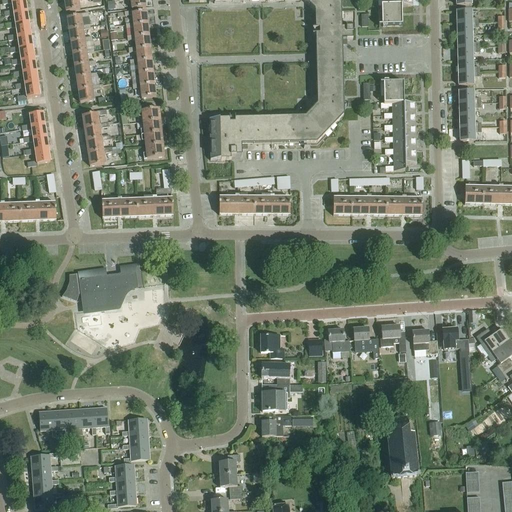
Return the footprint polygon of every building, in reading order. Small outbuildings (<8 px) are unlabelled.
[(27,12),(25,0),(24,0),(11,2),(12,4),(13,12),(4,14),(5,18),(14,16),(13,14),(27,12)] [(72,0),(64,1),(66,13),(80,11),(79,1),(84,0),(72,0)] [(146,9),(145,0),(122,0),(123,1),(130,0),(132,11),(146,9)] [(343,116),(342,70),(342,41),(353,41),(352,29),(341,29),(340,1),(339,0),(189,0),(189,3),(189,4),(209,3),(209,5),(209,3),(214,3),(214,5),(215,5),(215,3),(259,2),(258,0),(267,0),(267,2),(277,2),(276,0),(284,0),(285,1),(294,1),(294,0),(302,0),(302,1),(315,13),(318,13),(319,21),(315,21),(315,30),(314,30),(314,31),(315,31),(315,36),(314,36),(315,36),(316,71),(320,71),(320,79),(316,79),(317,88),(320,88),(321,97),(317,97),(317,106),(305,118),(305,122),(297,122),(297,119),(288,119),(288,123),(280,123),(279,119),(235,120),(235,119),(235,121),(230,121),(230,119),(229,119),(229,121),(209,121),(209,122),(210,122),(210,129),(213,129),(213,134),(210,134),(211,149),(213,149),(213,154),(211,154),(211,161),(210,161),(210,162),(231,161),(231,158),(242,158),(242,146),(317,144),(325,135),(324,136),(322,134),(327,128),(329,130),(328,131),(329,131),(331,129),(331,128),(330,129),(328,127),(333,122),(335,124),(334,125),(335,125),(343,116)] [(379,28),(399,27),(402,27),(402,23),(401,7),(381,7),(381,13),(378,13),(379,28)] [(15,26),(29,24),(27,12),(13,14),(14,16),(15,24),(6,26),(7,30),(16,29),(15,26)] [(457,25),(478,25),(478,20),(472,20),(472,12),(457,13),(457,25)] [(133,27),(148,25),(146,13),(133,14),(133,13),(124,14),(125,18),(132,17),(133,25),(133,27)] [(67,19),(69,31),(83,29),(83,27),(81,19),(89,18),(88,14),(80,15),(80,17),(67,19)] [(31,36),(29,24),(15,26),(16,29),(17,36),(8,38),(9,42),(18,41),(17,39),(31,36)] [(135,39),(149,37),(148,25),(133,27),(133,25),(126,26),(126,30),(133,29),(134,37),(135,39)] [(478,30),(478,25),(457,25),(457,38),(472,37),(472,30),(478,30)] [(83,27),(83,29),(69,31),(70,44),(85,41),(85,39),(83,31),(91,30),(90,26),(83,27)] [(19,51),(33,49),(31,36),(17,39),(18,41),(19,49),(10,50),(10,48),(0,49),(0,55),(10,54),(19,53),(19,51)] [(136,51),(151,49),(149,37),(135,39),(134,37),(127,38),(127,42),(135,41),(136,49),(136,51)] [(472,45),(472,37),(457,38),(457,50),(479,49),(479,48),(484,48),(484,44),(472,45)] [(85,41),(70,44),(72,56),(87,53),(86,51),(85,43),(93,42),(92,38),(85,39),(85,41)] [(21,63),(35,61),(33,49),(19,51),(19,53),(21,61),(12,62),(12,66),(21,65),(21,63)] [(137,63),(152,62),(151,49),(136,51),(136,49),(128,50),(129,54),(136,53),(137,61),(137,63)] [(479,54),(479,49),(457,50),(458,62),(473,62),(473,54),(479,54)] [(86,51),(87,53),(72,56),(74,68),(89,65),(88,64),(87,56),(94,54),(94,50),(86,51)] [(37,73),(35,61),(21,63),(21,65),(22,73),(13,74),(14,79),(23,77),(23,75),(37,73)] [(139,76),(153,74),(152,62),(137,63),(137,61),(130,62),(130,66),(137,65),(138,73),(139,76)] [(89,65),(74,68),(76,80),(90,78),(90,76),(89,68),(96,67),(96,62),(88,64),(89,65)] [(473,69),(473,62),(458,62),(458,75),(480,74),(480,69),(473,69)] [(115,69),(116,78),(123,77),(122,68),(115,69)] [(25,87),(39,85),(37,73),(23,75),(23,77),(24,85),(15,86),(16,91),(25,90),(25,87)] [(140,88),(155,86),(153,74),(139,76),(138,73),(131,74),(131,78),(139,77),(140,85),(140,88)] [(480,79),(480,74),(458,75),(458,87),(474,87),(473,79),(480,79)] [(90,76),(90,78),(76,80),(78,92),(92,90),(92,88),(91,80),(98,79),(97,75),(90,76)] [(118,81),(119,90),(126,89),(125,80),(118,81)] [(400,84),(383,85),(380,85),(381,100),(384,99),(384,105),(404,104),(403,89),(403,84),(400,84)] [(40,98),(39,85),(25,87),(25,90),(26,97),(17,99),(18,103),(27,102),(27,100),(40,98)] [(132,86),(133,89),(133,90),(140,90),(141,100),(156,98),(155,86),(140,88),(140,85),(132,86)] [(92,90),(78,92),(80,104),(94,102),(93,92),(100,91),(99,87),(92,88),(92,90)] [(459,106),(480,105),(480,100),(474,100),(474,93),(459,93),(459,106)] [(404,104),(384,105),(381,105),(381,110),(388,110),(388,109),(392,108),(393,115),(415,115),(415,105),(415,104),(404,104)] [(480,105),(459,106),(459,118),(474,118),(474,110),(480,110),(480,105)] [(143,124),(160,122),(159,110),(139,112),(139,118),(142,118),(143,124)] [(100,127),(99,125),(98,118),(107,116),(106,112),(97,113),(97,115),(82,118),(84,130),(100,127)] [(31,129),(45,127),(43,114),(29,116),(31,127),(22,128),(22,132),(31,131),(31,129)] [(415,115),(393,115),(384,116),(384,121),(393,120),(393,128),(415,127),(415,115)] [(474,118),(459,118),(460,130),(481,130),(481,125),(475,125),(474,118)] [(144,131),(141,131),(141,137),(162,134),(160,122),(143,124),(144,131)] [(100,127),(84,130),(86,142),(102,140),(101,138),(100,130),(109,129),(108,124),(99,125),(100,127)] [(33,141),(47,139),(45,127),(31,129),(31,131),(33,139),(24,140),(24,145),(33,143),(33,141)] [(415,127),(393,128),(384,128),(384,133),(393,132),(393,140),(416,139),(415,127)] [(481,130),(460,130),(460,143),(475,142),(475,135),(481,135),(481,130)] [(145,149),(163,147),(162,134),(141,137),(142,142),(145,142),(145,149)] [(7,137),(0,138),(0,140),(1,147),(8,146),(7,137)] [(102,140),(86,142),(88,154),(103,152),(103,150),(102,143),(111,141),(110,137),(101,138),(102,140)] [(34,151),(25,152),(20,153),(21,157),(26,156),(26,157),(35,155),(35,153),(49,151),(47,139),(33,141),(33,143),(34,151)] [(416,139),(393,140),(384,140),(385,145),(393,144),(393,151),(416,151),(416,139)] [(164,159),(163,147),(145,149),(146,155),(137,156),(138,162),(164,159)] [(103,152),(88,154),(90,168),(106,165),(104,155),(112,154),(112,149),(103,150),(103,152)] [(35,153),(35,155),(36,163),(27,164),(28,169),(38,167),(37,166),(51,163),(49,151),(35,153)] [(416,151),(393,151),(385,151),(385,156),(394,156),(394,168),(385,168),(385,173),(405,173),(405,165),(417,165),(417,164),(416,164),(416,151)] [(266,179),(258,180),(259,188),(267,187),(266,179)] [(274,179),(266,179),(267,187),(275,186),(274,179)] [(258,180),(250,181),(251,188),(259,188),(258,180)] [(243,189),(242,181),(234,182),(235,190),(243,189)] [(250,181),(242,181),(243,189),(251,188),(250,181)] [(511,189),(502,189),(502,187),(499,187),(499,189),(483,189),(483,198),(483,207),(511,207),(511,189)] [(483,198),(483,189),(465,188),(464,206),(483,207),(483,198)] [(219,208),(219,217),(237,217),(255,217),(255,199),(239,199),(239,197),(237,197),(235,197),(235,199),(219,199),(219,208)] [(274,197),(272,197),(270,197),(270,199),(255,199),(255,217),(272,217),(290,217),(290,208),(290,199),(274,199),(274,197)] [(138,219),(155,219),(173,218),(173,209),(173,200),(156,201),(156,198),(154,199),(152,199),(153,201),(137,201),(138,219)] [(371,200),(371,198),(367,198),(367,200),(351,200),(351,209),(351,218),(386,218),(386,209),(386,200),(371,200)] [(406,200),(406,198),(402,198),(402,200),(386,200),(386,209),(386,218),(422,218),(422,200),(406,200)] [(118,202),(102,203),(102,212),(102,221),(120,220),(138,219),(137,201),(121,202),(121,200),(120,200),(117,200),(118,202)] [(351,209),(351,200),(333,200),(333,217),(351,218),(351,209)] [(20,215),(21,224),(38,223),(56,222),(56,213),(55,205),(39,205),(39,203),(37,203),(36,203),(36,205),(20,206),(20,215)] [(0,224),(3,224),(21,224),(20,215),(20,206),(4,207),(4,204),(2,204),(0,204),(1,207),(0,206),(0,224)] [(77,273),(78,277),(77,277),(77,276),(69,277),(69,284),(66,292),(62,298),(76,303),(79,295),(82,295),(85,314),(118,309),(116,292),(143,289),(140,264),(119,267),(120,272),(121,271),(121,275),(106,277),(105,273),(106,273),(105,269),(77,273)] [(393,346),(399,345),(399,354),(406,354),(405,333),(400,334),(399,327),(381,329),(382,341),(380,341),(380,349),(394,349),(393,346)] [(368,330),(353,331),(355,355),(373,353),(373,361),(379,361),(378,341),(369,342),(368,330)] [(461,354),(469,354),(468,341),(458,342),(457,330),(442,331),(444,352),(455,351),(461,351),(461,354)] [(351,359),(350,353),(349,343),(344,343),(343,331),(328,333),(329,342),(324,342),(325,353),(332,352),(332,355),(341,354),(341,360),(351,359)] [(492,355),(510,342),(501,331),(492,337),(488,331),(476,339),(481,346),(484,344),(492,355)] [(429,343),(428,332),(412,334),(414,353),(426,352),(426,356),(438,355),(437,343),(429,343)] [(283,351),(280,351),(279,338),(261,338),(261,355),(271,354),(271,360),(283,360),(283,351)] [(309,343),(310,358),(322,358),(321,342),(309,343)] [(502,375),(511,367),(511,364),(509,360),(511,357),(511,345),(510,342),(492,355),(488,358),(492,364),(496,361),(500,366),(497,368),(499,371),(502,375)] [(461,354),(459,354),(461,377),(471,376),(469,354),(461,354)] [(326,364),(317,364),(317,372),(326,372),(326,364)] [(262,379),(262,380),(277,380),(277,387),(290,387),(290,379),(289,379),(289,366),(290,366),(290,365),(262,366),(262,379)] [(511,367),(502,375),(505,380),(507,382),(510,380),(511,383),(511,385),(508,389),(511,394),(511,367)] [(262,395),(262,413),(285,413),(285,400),(290,400),(290,394),(302,394),(302,387),(290,387),(277,387),(277,394),(262,395)] [(110,436),(110,435),(109,429),(108,429),(107,410),(95,411),(96,430),(105,429),(106,436),(110,436)] [(95,411),(81,412),(82,431),(92,430),(92,437),(96,437),(96,430),(95,411)] [(68,413),(69,431),(78,431),(79,438),(83,437),(82,431),(81,412),(68,413)] [(68,413),(55,414),(56,432),(65,432),(66,439),(70,438),(69,431),(68,413)] [(56,432),(55,414),(39,415),(40,433),(52,433),(52,439),(56,439),(56,432)] [(283,438),(283,426),(291,426),(291,418),(262,419),(262,439),(283,438)] [(293,419),(293,427),(313,427),(313,419),(293,419)] [(391,438),(387,439),(392,481),(395,481),(395,482),(414,480),(414,479),(418,479),(414,436),(410,436),(408,419),(389,421),(391,438)] [(147,421),(128,422),(129,434),(122,434),(122,438),(129,438),(148,437),(147,421)] [(442,437),(441,423),(429,424),(430,438),(442,437)] [(148,437),(129,438),(130,447),(123,448),(123,452),(130,451),(149,450),(148,437)] [(262,445),(256,447),(259,457),(265,455),(262,445)] [(149,450),(130,451),(131,460),(124,461),(124,465),(131,464),(131,463),(150,462),(149,450)] [(31,459),(32,471),(51,469),(50,460),(57,459),(56,455),(49,456),(49,457),(31,459)] [(219,464),(219,477),(237,476),(236,464),(241,463),(240,457),(228,457),(228,464),(219,464)] [(109,484),(116,484),(135,482),(134,467),(115,468),(116,479),(109,480),(109,484)] [(32,471),(33,484),(52,483),(51,473),(58,473),(57,469),(51,469),(32,471)] [(229,489),(229,495),(242,494),(242,488),(237,488),(237,476),(219,477),(220,489),(229,489)] [(33,484),(34,497),(53,496),(52,487),(59,486),(58,482),(52,483),(33,484)] [(110,497),(117,497),(136,496),(135,482),(116,484),(117,493),(110,493),(110,497)] [(511,490),(511,483),(502,485),(503,491),(511,490)] [(511,497),(511,490),(503,491),(503,498),(511,497)] [(53,496),(34,497),(34,511),(44,511),(54,511),(53,500),(63,499),(63,495),(53,496)] [(136,496),(117,497),(118,506),(108,507),(108,511),(118,510),(118,509),(137,508),(136,496)] [(211,511),(228,511),(228,501),(211,502),(211,511)]
